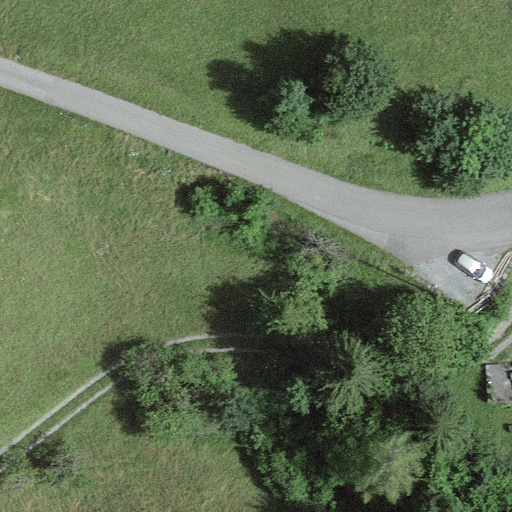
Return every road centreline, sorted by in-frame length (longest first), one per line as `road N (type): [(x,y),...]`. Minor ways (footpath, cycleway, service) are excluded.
road 1 (track): [(511,320),(498,340),(453,362),(262,344),(176,348),(79,398),(0,461)]
road 2 (unclassified): [(0,71),(353,201),(443,216),(511,209)]
